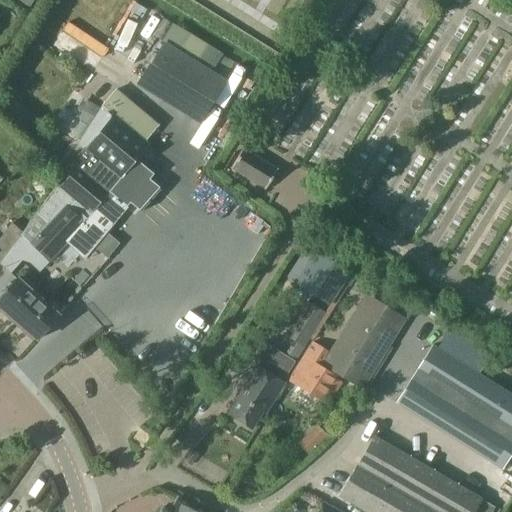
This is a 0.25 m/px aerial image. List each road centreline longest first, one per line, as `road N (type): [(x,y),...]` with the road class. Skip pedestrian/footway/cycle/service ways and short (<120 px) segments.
road 1 (unknown): [(152,480),(238,505),(300,490),(329,466),(421,322)]
road 2 (unknown): [(152,480),(275,265)]
road 3 (tertiary): [(79,511),(53,438),(25,401)]
